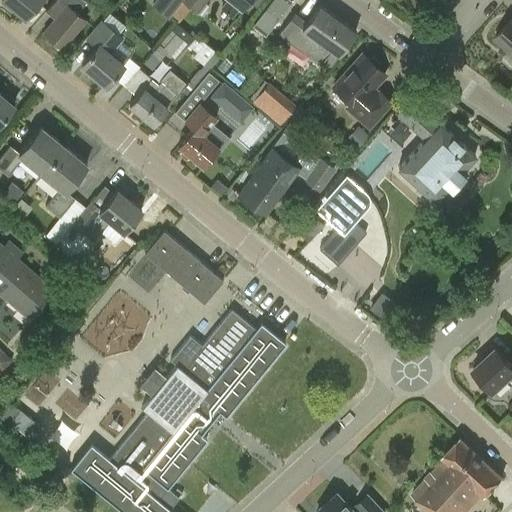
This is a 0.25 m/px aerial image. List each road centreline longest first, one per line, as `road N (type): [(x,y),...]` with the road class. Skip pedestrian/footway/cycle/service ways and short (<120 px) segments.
road 1 (residential): [(410,371),(0,40)]
road 2 (residential): [(259,511),(410,371)]
road 3 (residential): [(410,371),(511,280)]
road 4 (residential): [(410,371),(511,460)]
